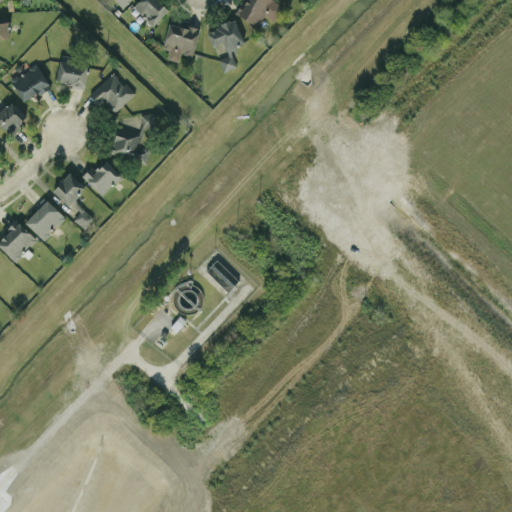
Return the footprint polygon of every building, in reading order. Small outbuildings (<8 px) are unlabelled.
[(168,10),(159,0),(137,0),(132,5),(152,25),(168,10)] [(283,2),(277,0),(243,0),(237,15),(258,24),(262,14),(275,20),(283,2)] [(0,37),(8,39),(10,18),(0,16),(0,37)] [(223,42),(226,50),(244,43),(235,19),(206,30),(212,46),(223,42)] [(167,58),(179,60),(180,52),(193,55),(199,29),(168,22),(163,48),(169,49),(167,58)] [(217,57),(222,72),(237,67),(232,52),(217,57)] [(86,85),(87,61),(70,61),(70,55),(59,55),(57,84),(86,85)] [(24,102),(50,86),(36,63),(10,79),(24,102)] [(134,95),(115,71),(92,90),(111,113),(134,95)] [(0,110),(0,124),(10,135),(27,118),(10,100),(0,110)] [(157,126),(154,112),(141,114),(143,128),(157,126)] [(118,126),(109,150),(145,163),(150,150),(137,145),(141,134),(118,126)] [(101,195),(122,176),(106,160),(97,169),(93,165),(82,175),(101,195)] [(68,205),(85,187),(69,172),(52,190),(68,205)] [(44,239),(65,217),(45,198),(24,221),(44,239)] [(93,218),(83,208),(74,218),(83,228),(93,218)] [(37,238),(17,220),(0,237),(0,246),(16,261),(37,238)] [(238,280),(216,259),(206,270),(228,291),(238,280)]
